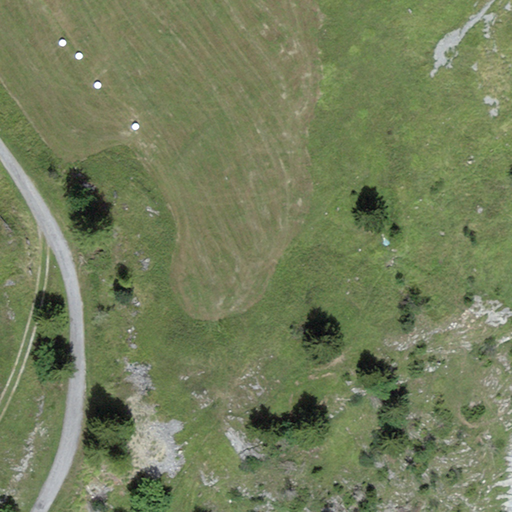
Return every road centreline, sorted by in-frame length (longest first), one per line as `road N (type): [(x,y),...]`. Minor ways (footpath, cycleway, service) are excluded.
road 1 (residential): [(0,147),(54,233),(75,315),(72,427),(37,511)]
road 2 (track): [(51,228),(31,335),(0,413)]
